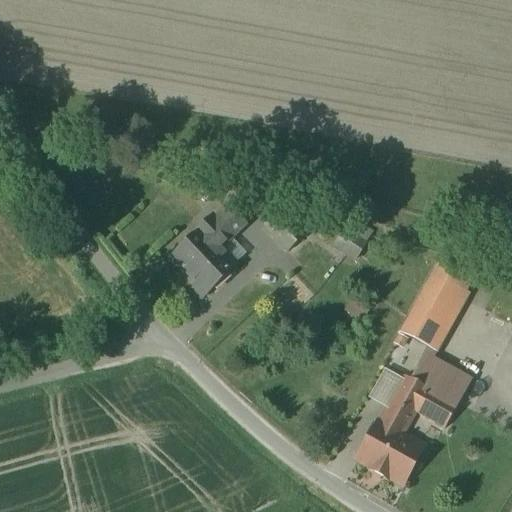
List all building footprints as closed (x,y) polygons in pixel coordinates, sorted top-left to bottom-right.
[(260,222),(220,185),(164,245),(204,282),(260,222)] [(335,242),(356,254),(369,231),(348,219),(335,242)] [(477,264),(444,248),(411,314),(444,330),(477,264)] [(459,353),(423,334),(379,417),(415,436),(459,353)] [(421,444),(379,421),(362,450),(405,474),(421,444)]
